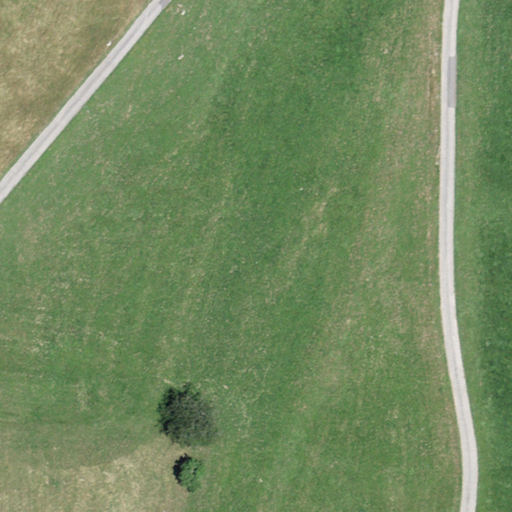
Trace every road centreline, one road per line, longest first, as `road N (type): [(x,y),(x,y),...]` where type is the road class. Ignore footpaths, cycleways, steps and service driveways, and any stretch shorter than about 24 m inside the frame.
road 1 (unclassified): [(467,511),(445,250),(451,0)]
road 2 (unclassified): [(163,0),(0,191)]
